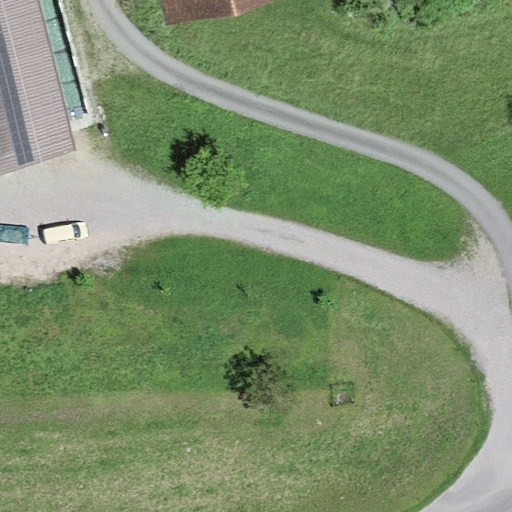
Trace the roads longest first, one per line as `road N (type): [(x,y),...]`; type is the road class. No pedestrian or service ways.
road 1 (track): [(511,332),(321,252),(126,203),(0,227)]
road 2 (track): [(511,244),(470,193),(405,156),(190,86),(100,0)]
